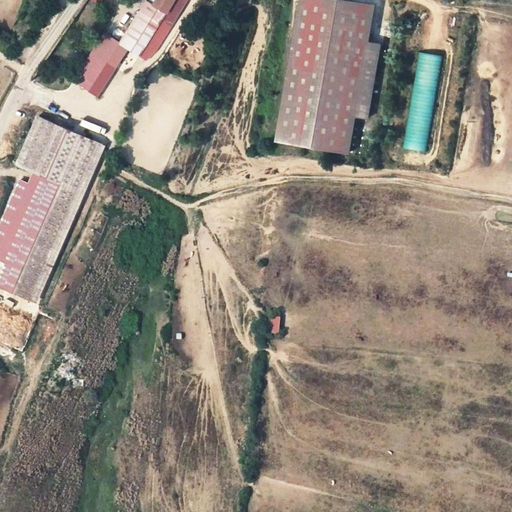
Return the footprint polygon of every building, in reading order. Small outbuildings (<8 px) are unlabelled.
[(156,0),(154,5),(166,13),(174,18),(178,20),(188,0),(156,0)] [(377,5),(343,0),(301,0),(281,143),(356,154),(377,5)] [(160,24),(166,13),(154,5),(147,1),(121,45),(142,56),(153,62),(171,29),(163,25),(160,24)] [(97,97),(127,50),(103,35),(73,81),(97,97)] [(441,56),(419,53),(404,147),(426,151),(441,56)] [(45,177),(43,180),(67,191),(92,139),(39,115),(17,165),(45,177)] [(67,191),(43,180),(2,273),(35,287),(77,191),(99,143),(92,139),(67,191)] [(278,336),(280,318),(270,316),(268,334),(278,336)]
